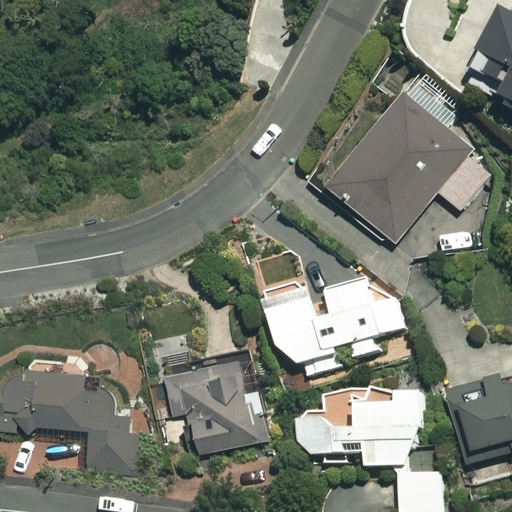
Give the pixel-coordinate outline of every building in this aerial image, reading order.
[(511,18),(509,17),(477,79),(511,97),(511,104),(510,107),(511,108),(511,18)] [(478,156),(412,99),(332,193),(399,249),(443,197),(463,214),(495,177),(475,160),(478,156)] [(268,296),(288,360),(323,380),(388,360),(384,346),(413,336),(404,308),(383,315),(373,281),(316,299),(310,282),(268,296)] [(254,406),(246,357),(207,363),(209,377),(171,383),(177,421),(190,419),(198,464),(277,452),(269,403),(254,406)] [(92,397),(93,382),(13,378),(13,388),(0,387),(0,435),(43,438),(43,434),(95,437),(93,473),(138,476),(142,424),(122,423),(123,399),(92,397)] [(511,456),(511,391),(455,402),(468,465),(511,456)] [(318,463),(327,466),(373,464),(374,477),(403,476),(405,511),(447,511),(445,471),(435,472),(431,398),(405,399),(406,414),(364,416),(363,397),(334,398),(335,416),(317,417),(313,419),(306,430),(304,438),(309,455),(318,463)]
